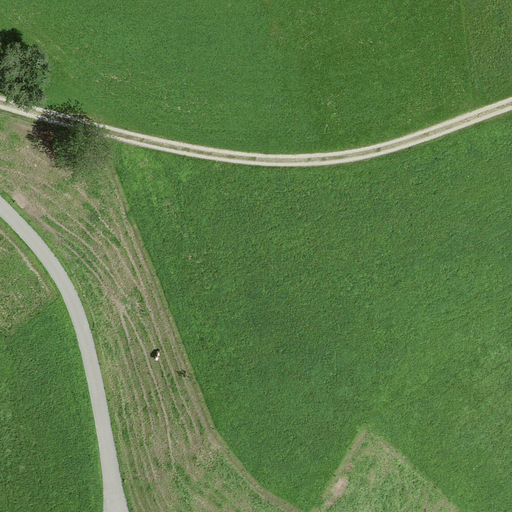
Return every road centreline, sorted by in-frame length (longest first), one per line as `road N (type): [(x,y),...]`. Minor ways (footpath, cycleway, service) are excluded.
road 1 (track): [(43,113),(156,144),(280,162),(378,149),(511,104)]
road 2 (unclassified): [(0,206),(44,252),(74,302),(121,511)]
